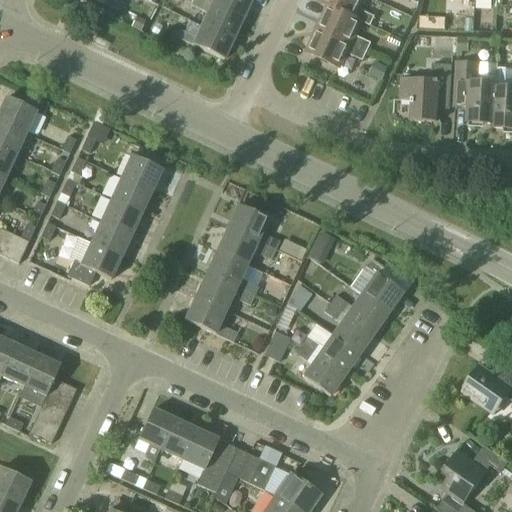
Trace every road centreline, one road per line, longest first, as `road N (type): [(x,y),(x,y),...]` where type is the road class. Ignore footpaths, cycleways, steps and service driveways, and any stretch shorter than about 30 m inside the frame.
road 1 (tertiary): [(511,271),(224,126)]
road 2 (residential): [(511,156),(409,148),(247,79)]
road 3 (residential): [(376,465),(126,349)]
road 4 (tertiary): [(224,126),(0,21)]
road 5 (residential): [(54,511),(126,349)]
road 6 (residential): [(376,465),(435,317)]
road 7 (residential): [(126,349),(0,289)]
